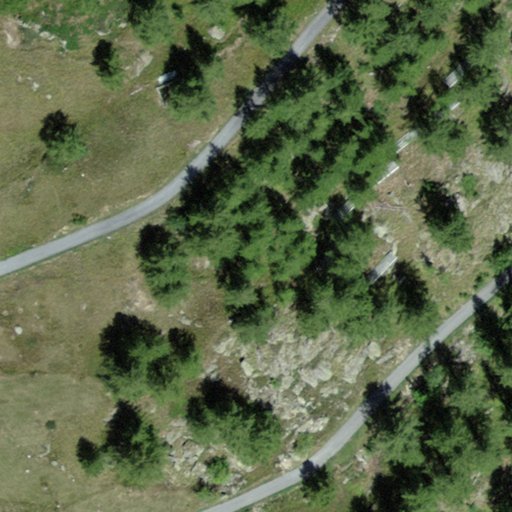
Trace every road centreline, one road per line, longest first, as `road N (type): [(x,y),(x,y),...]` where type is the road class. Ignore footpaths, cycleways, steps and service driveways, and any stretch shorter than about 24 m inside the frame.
road 1 (residential): [(0,268),(108,225),(174,186),(338,0)]
road 2 (residential): [(511,270),(314,463),(215,511)]
